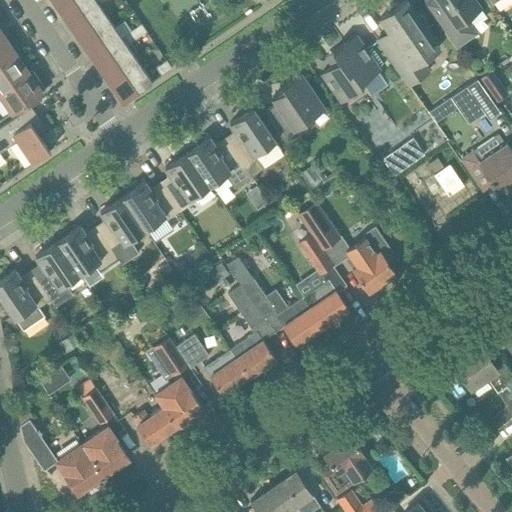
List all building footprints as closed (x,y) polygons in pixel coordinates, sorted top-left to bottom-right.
[(52,0),(66,20),(94,0),(95,0),(98,4),(104,0),(52,0)] [(94,0),(66,20),(80,40),(109,20),(98,4),(95,0),(94,0)] [(389,31),(377,39),(383,49),(408,84),(428,70),(420,60),(426,56),(438,47),(434,40),(424,25),(424,24),(425,23),(425,22),(425,21),(425,20),(425,19),(424,19),(424,18),(424,17),(423,16),(422,15),(421,15),(421,14),(420,14),(419,14),(418,14),(417,14),(416,14),(406,0),(404,0),(398,4),(397,4),(396,3),(395,3),(394,3),(393,3),(392,4),(391,4),(390,4),(390,5),(389,5),(389,6),(388,6),(388,7),(387,7),(387,8),(387,9),(387,10),(387,11),(387,12),(379,18),(389,31)] [(428,0),(424,3),(456,48),(473,36),(462,20),(480,7),(475,0),(428,0)] [(80,40),(93,60),(123,40),(121,37),(109,20),(80,40)] [(93,60),(107,81),(137,60),(126,44),(146,31),(141,23),(121,37),(123,40),(93,60)] [(6,32),(0,35),(0,63),(19,50),(15,52),(3,34),(6,32)] [(331,66),(321,73),(341,102),(362,87),(360,83),(362,81),(371,95),(388,84),(378,70),(380,69),(378,66),(382,62),(372,47),(367,50),(356,34),(332,50),(332,51),(324,56),(331,66)] [(19,50),(0,63),(0,90),(32,69),(31,69),(28,71),(16,53),(19,51),(19,50)] [(171,68),(166,59),(155,66),(161,74),(171,68)] [(151,81),(137,60),(107,81),(122,101),(151,81)] [(32,69),(0,90),(0,95),(11,112),(45,89),(32,69)] [(485,91),(498,82),(490,69),(476,78),(481,85),(485,91)] [(297,126),(325,107),(300,72),(282,85),(284,89),(272,97),(276,104),(264,112),(285,142),(301,132),(297,126)] [(465,86),(450,96),(457,107),(468,122),(484,111),(488,118),(499,111),(485,91),(481,85),(476,78),(465,86)] [(30,106),(0,126),(0,151),(17,140),(32,163),(49,151),(36,131),(44,126),(30,106)] [(236,133),(226,140),(244,166),(251,176),(284,153),(252,107),(229,122),(236,133)] [(461,158),(483,190),(493,183),(501,196),(511,188),(511,150),(506,142),(505,143),(498,133),(461,158)] [(209,136),(203,140),(187,151),(209,184),(225,174),(234,187),(251,176),(244,166),(226,140),(216,146),(209,136)] [(394,175),(424,154),(417,144),(387,165),(394,175)] [(171,177),(161,184),(179,210),(192,201),(190,198),(209,184),(187,151),(164,166),(171,177)] [(428,163),(434,171),(442,165),(437,157),(428,163)] [(433,174),(448,195),(463,185),(449,163),(433,174)] [(312,164),(301,171),(313,188),(324,181),(312,164)] [(386,181),(385,187),(389,194),(399,187),(393,177),(386,181)] [(144,180),(122,195),(144,228),(146,228),(155,241),(173,229),(166,219),(179,210),(161,184),(151,191),(144,180)] [(107,221),(97,228),(115,254),(118,259),(121,264),(139,252),(129,239),(144,228),(122,195),(105,207),(100,211),(101,213),(107,221)] [(298,213),(312,233),(322,248),(333,240),(338,237),(337,235),(314,201),(298,213)] [(74,228),(57,240),(80,273),(95,263),(101,271),(118,259),(115,254),(97,228),(87,235),(81,227),(80,224),(74,228)] [(388,262),(394,258),(374,229),(348,246),(340,234),(337,235),(338,237),(333,240),(345,258),(349,255),(357,265),(352,269),(368,292),(395,273),(388,262)] [(332,263),(322,248),(312,233),(299,242),(319,272),(332,263)] [(32,272),(50,299),(55,306),(72,293),(65,283),(80,273),(57,240),(35,255),(42,265),(32,272)] [(201,246),(191,254),(198,264),(209,256),(201,246)] [(38,307),(50,299),(32,272),(22,279),(15,269),(0,278),(0,296),(5,303),(3,305),(8,312),(10,311),(21,327),(25,328),(41,317),(42,313),(38,307)] [(252,276),(240,284),(263,318),(263,317),(273,332),(282,326),(295,344),(322,326),(309,307),(302,296),(277,313),(252,276)] [(303,295),(302,296),(309,307),(322,326),(349,308),(337,291),(335,289),(328,278),(325,280),(303,295)] [(240,284),(227,293),(250,326),(263,318),(240,284)] [(511,321),(499,330),(511,348),(511,321)] [(230,348),(249,376),(275,358),(262,339),(256,331),(230,348)] [(194,333),(176,346),(190,367),(208,355),(194,333)] [(153,347),(171,374),(185,364),(168,338),(153,347)] [(495,430),(511,416),(511,375),(503,363),(495,368),(479,344),(453,362),(470,387),(486,376),(506,405),(487,420),(495,430)] [(222,394),(249,376),(230,348),(203,366),(222,394)] [(62,366),(41,379),(48,391),(70,378),(62,366)] [(169,383),(154,393),(163,406),(163,407),(175,426),(202,408),(182,378),(171,385),(169,383)] [(96,388),(82,396),(100,423),(113,414),(96,388)] [(175,426),(163,407),(148,417),(142,409),(131,416),(136,424),(136,425),(149,444),(175,426)] [(33,453),(47,444),(39,433),(41,432),(38,427),(36,429),(29,418),(20,424),(24,439),(33,453)] [(81,443),(103,476),(129,457),(116,438),(107,426),(81,443)] [(363,454),(351,435),(323,453),(333,467),(323,474),(335,492),(372,468),(363,454)] [(63,474),(76,494),(103,476),(81,443),(56,460),(64,473),(63,474)] [(295,469),(271,485),(289,511),(308,511),(319,505),(312,494),(295,469)] [(289,511),(271,485),(250,500),(255,509),(257,511),(289,511)] [(347,492),(335,500),(339,507),(342,511),(376,511),(369,501),(358,508),(347,492)] [(405,511),(394,511),(391,507),(385,511),(425,511),(417,502),(405,511)]
